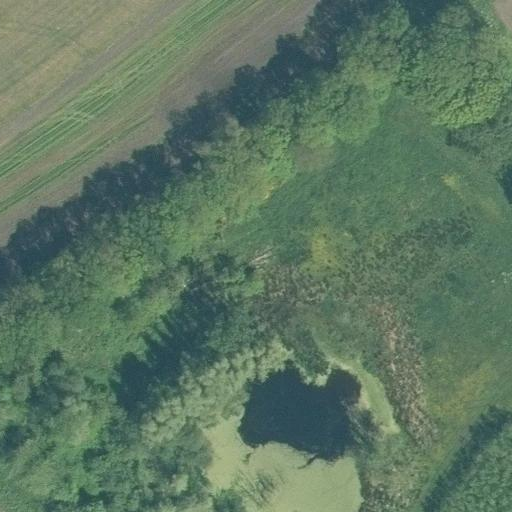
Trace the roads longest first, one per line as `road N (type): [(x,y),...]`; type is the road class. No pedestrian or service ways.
road 1 (track): [(337,161),(379,138),(423,142),(480,174),(511,217)]
road 2 (track): [(399,135),(402,51),(455,0)]
